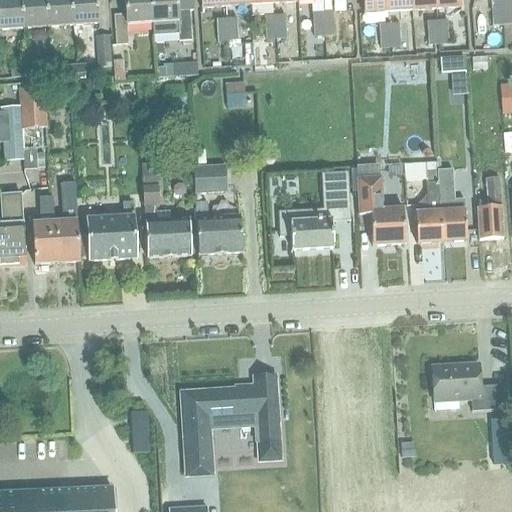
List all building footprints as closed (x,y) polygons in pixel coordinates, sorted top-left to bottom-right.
[(0,0),(0,31),(23,30),(20,0),(0,0)] [(47,29),(45,0),(20,0),(23,30),(47,29)] [(72,27),(70,0),(45,0),(47,29),(72,27)] [(95,0),(70,0),(72,27),(97,26),(95,0)] [(152,37),(149,0),(123,0),(124,17),(113,17),(115,47),(127,47),(126,27),(151,25),(152,37)] [(175,0),(149,0),(152,37),(177,35),(177,43),(189,43),(187,12),(176,13),(175,0)] [(226,8),(225,0),(200,0),(201,10),(226,8)] [(249,7),(248,0),(225,0),(226,8),(249,7)] [(320,0),(296,0),(297,4),(312,3),(313,12),(321,11),(321,2),(320,0)] [(388,14),(387,0),(362,0),(363,16),(388,14)] [(412,12),(410,0),(387,0),(388,14),(412,12)] [(435,11),(434,0),(410,0),(412,12),(435,11)] [(459,0),(434,0),(435,11),(460,9),(459,0)] [(503,23),(501,0),(491,0),(493,24),(503,23)] [(511,0),(501,0),(503,23),(511,22),(511,0)] [(334,10),(321,11),(323,36),(336,35),(334,10)] [(321,11),(313,12),(315,36),(323,36),(321,11)] [(275,39),(274,14),(265,15),(267,39),(275,39)] [(286,14),(274,14),(275,39),(287,38),(286,14)] [(228,42),(226,17),(217,18),(219,42),(228,42)] [(238,17),(226,17),(228,42),(239,41),(238,17)] [(449,19),(436,20),(438,43),(451,43),(449,19)] [(438,43),(436,20),(429,21),(430,44),(438,43)] [(390,47),(389,23),(379,24),(381,47),(390,47)] [(400,23),(389,23),(390,47),(402,46),(400,23)] [(112,68),(110,36),(99,37),(101,69),(112,68)] [(253,57),(245,57),(246,67),(254,67),(253,57)] [(486,58),(471,59),(472,72),(487,71),(486,58)] [(441,75),(466,73),(465,59),(440,61),(441,75)] [(124,62),(114,62),(115,84),(125,83),(124,62)] [(172,66),(173,78),(198,77),(197,64),(172,66)] [(91,65),(75,66),(76,75),(91,74),(91,65)] [(424,65),(413,66),(413,78),(425,78),(424,65)] [(76,75),(75,66),(59,67),(60,77),(76,75)] [(40,69),(25,70),(26,78),(41,78),(40,69)] [(26,78),(25,70),(10,71),(10,79),(26,78)] [(91,83),(79,83),(79,95),(92,95),(91,83)] [(244,85),(226,86),(226,96),(245,95),(244,85)] [(511,86),(500,87),(503,115),(511,114),(511,86)] [(183,87),(166,87),(167,98),(184,98),(183,87)] [(19,90),(22,131),(46,129),(43,89),(19,90)] [(0,143),(3,143),(22,142),(20,114),(1,115),(0,115),(0,143)] [(511,134),(502,135),(503,155),(511,154),(511,134)] [(24,172),(36,171),(35,151),(23,152),(24,172)] [(224,168),(192,169),(194,195),(226,193),(224,168)] [(379,168),(355,169),(356,180),(379,179),(379,168)] [(281,170),(280,184),(294,185),(295,171),(281,170)] [(437,172),(437,183),(441,243),(466,242),(464,210),(450,211),(450,202),(453,201),(452,171),(437,172)] [(427,213),(415,213),(417,244),(441,243),(437,183),(437,172),(425,172),(426,184),(427,213)] [(322,211),(277,213),(279,237),(291,237),(292,251),(333,249),(331,221),(349,220),(347,175),(320,177),(322,211)] [(477,209),(479,241),(503,239),(500,178),(487,179),(488,208),(477,209)] [(381,211),(379,179),(356,180),(357,216),(369,215),(371,247),(403,245),(402,210),(381,211)] [(62,223),(54,223),(57,265),(79,263),(74,184),(60,185),(62,223)] [(156,223),(155,211),(161,211),(160,191),(142,192),(146,260),(190,257),(188,221),(156,223)] [(0,268),(24,267),(21,204),(20,195),(0,196),(0,201),(1,226),(0,226),(0,268)] [(57,265),(54,223),(51,209),(51,198),(39,199),(40,217),(48,217),(48,223),(31,224),(33,266),(57,265)] [(122,217),(86,219),(88,263),(134,260),(131,203),(121,203),(122,217)] [(206,204),(194,205),(197,257),(241,254),(239,218),(207,220),(206,204)] [(348,225),(338,225),(339,248),(349,248),(348,225)] [(479,367),(431,369),(433,403),(471,400),(471,413),(498,412),(497,387),(480,388),(479,367)] [(235,392),(182,396),(187,478),(211,476),(208,428),(256,425),(259,463),(280,462),(275,378),(253,380),(254,387),(235,388),(235,389),(235,392)] [(511,450),(510,422),(491,423),(493,466),(511,465),(511,450)] [(409,444),(400,445),(401,460),(411,459),(409,444)] [(63,491),(0,493),(0,511),(111,511),(110,489),(63,491)]
